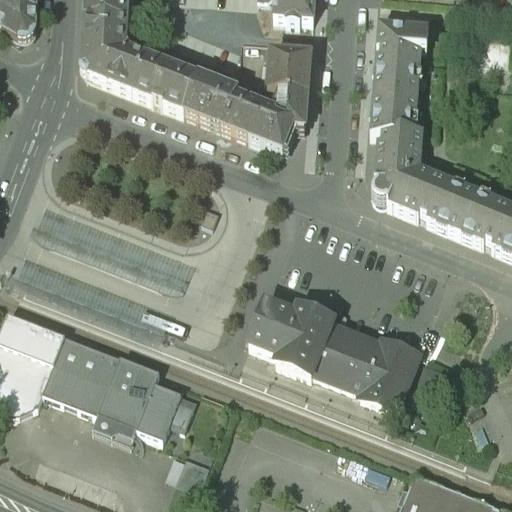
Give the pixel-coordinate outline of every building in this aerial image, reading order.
[(0,0),(0,41),(17,51),(22,52),(26,52),(30,50),(33,46),(35,42),(36,0),(0,0)] [(84,0),(83,28),(126,30),(127,13),(144,14),(144,0),(84,0)] [(206,0),(205,12),(229,13),(229,12),(254,14),(254,0),(206,0)] [(257,0),(257,9),(274,10),(273,29),(285,30),(285,34),(299,35),(299,31),(312,32),(314,0),(257,0)] [(126,30),(83,28),(81,84),(182,124),(196,88),(196,87),(127,60),(125,56),(126,30)] [(418,40),(378,37),(370,145),(381,146),(381,155),(377,155),(374,194),(375,194),(375,195),(373,198),(371,202),(371,205),(373,209),(375,212),(379,214),(383,214),(386,213),(387,213),(386,215),(511,266),(511,224),(511,222),(511,219),(495,212),(493,217),(477,210),(479,205),(463,199),(461,204),(446,197),(448,193),(419,181),(422,144),(409,143),(410,126),(415,127),(418,94),(412,94),(414,77),(419,77),(421,58),(417,58),(418,40)] [(292,65),(269,63),(266,102),(276,102),(307,105),(310,66),(292,65)] [(237,104),(196,88),(182,124),(282,163),(288,147),(289,148),(293,139),(304,140),(307,105),(276,102),(269,121),(235,108),(237,104)] [(206,217),(201,232),(212,236),(218,222),(206,217)] [(332,333),(322,329),(322,328),(308,323),(307,323),(297,319),(294,325),(265,314),(248,355),(278,367),(275,374),(310,388),(312,384),(361,404),(359,407),(396,422),(417,366),(406,362),(407,362),(392,356),(381,352),(380,356),(331,337),(332,333)] [(64,348),(7,325),(0,342),(0,421),(14,427),(37,417),(42,405),(41,405),(64,348)] [(121,370),(64,348),(41,405),(42,405),(98,427),(121,370)] [(159,385),(121,370),(98,427),(97,429),(134,444),(135,442),(153,395),(154,396),(159,385)] [(154,396),(153,395),(135,442),(162,452),(171,430),(176,432),(175,434),(180,437),(179,439),(184,441),(193,418),(192,417),(194,412),(180,407),(180,406),(154,396)] [(208,476),(186,467),(176,493),(198,502),(208,476)] [(483,511),(414,485),(403,511),(483,511)] [(194,511),(198,502),(176,493),(168,511),(194,511)]
